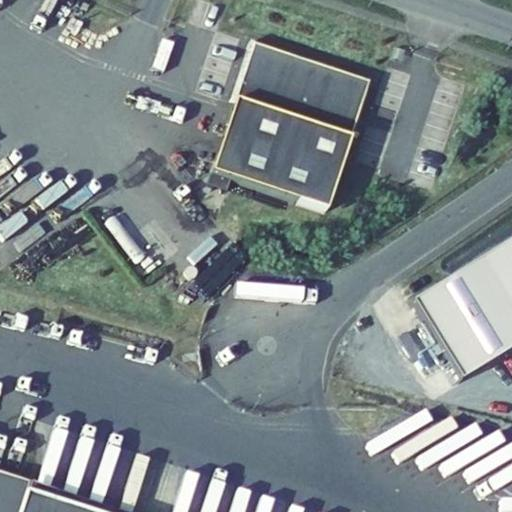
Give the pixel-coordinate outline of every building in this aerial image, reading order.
[(369,83),(249,43),(248,48),(252,49),(233,105),(234,106),(207,186),(226,192),(230,182),(326,214),(369,83)] [(229,104),(233,105),(252,49),(248,48),(229,104)] [(182,290),(229,290),(229,245),(198,245),(198,224),(123,224),(123,267),(182,266),(182,290)] [(511,243),(411,307),(459,384),(511,352),(511,243)] [(29,486),(0,476),(0,511),(71,511),(25,497),(29,488),(29,486)] [(102,511),(29,488),(25,497),(71,511),(102,511)]
